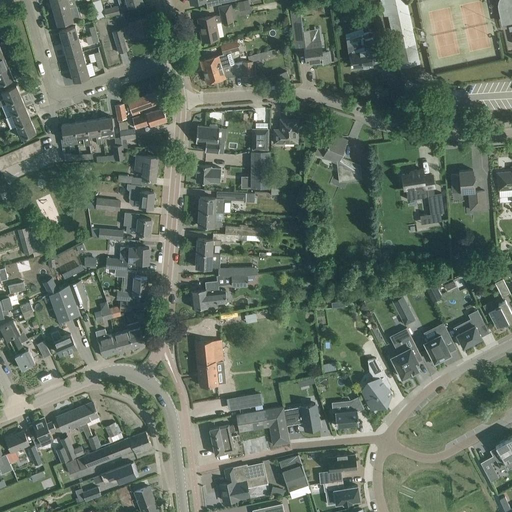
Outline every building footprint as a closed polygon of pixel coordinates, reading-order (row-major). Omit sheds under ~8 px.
[(50,0),(54,12),(76,6),(76,5),(70,7),(67,0),(50,0)] [(104,9),(101,0),(92,0),(97,19),(106,17),(104,9)] [(248,0),(245,0),(237,2),(239,11),(250,9),(248,0)] [(415,43),(406,0),(380,0),(384,16),(389,15),(402,77),(421,73),(415,43)] [(214,15),(208,17),(198,19),(202,41),(219,38),(216,22),(222,21),(222,23),(234,21),(230,4),(219,7),(221,15),(214,16),(214,15)] [(76,6),(54,12),(57,24),(80,18),(80,16),(81,16),(79,6),(77,7),(76,6)] [(104,9),(106,17),(120,14),(118,6),(104,9)] [(295,41),(304,40),(311,39),(310,30),(304,31),(301,7),(290,8),(295,41)] [(117,15),(120,27),(126,25),(123,13),(117,15)] [(136,21),(128,22),(129,29),(137,28),(138,35),(150,33),(147,18),(136,20),(136,21)] [(59,30),(63,43),(79,38),(75,26),(59,30)] [(113,31),(119,53),(127,50),(121,29),(113,31)] [(347,39),(363,33),(362,29),(346,35),(347,39)] [(375,55),(374,52),(380,50),(381,53),(382,52),(376,36),(365,40),(358,43),(359,50),(351,52),(353,66),(361,65),(362,68),(373,66),(372,56),(375,55)] [(63,43),(66,56),(82,51),(79,38),(63,43)] [(311,39),(304,40),(305,48),(304,48),(306,61),(309,60),(310,64),(330,61),(329,50),(322,51),(321,45),(312,46),(311,39)] [(240,49),(237,40),(221,45),(224,54),(240,49)] [(222,67),(203,72),(206,83),(225,78),(225,77),(243,75),(253,75),(252,61),(278,54),(276,48),(238,59),(238,62),(231,64),(222,66),(222,67)] [(66,56),(70,68),(86,64),(82,51),(66,56)] [(0,70),(8,67),(4,55),(0,56),(0,70)] [(200,60),(203,72),(222,67),(222,66),(231,64),(229,58),(220,61),(219,55),(200,60)] [(86,64),(70,68),(74,81),(90,76),(86,64)] [(8,67),(0,70),(0,84),(4,83),(13,79),(8,67)] [(0,106),(7,103),(21,97),(16,85),(2,91),(5,98),(0,99),(0,106)] [(157,103),(154,93),(128,102),(132,115),(139,112),(139,110),(157,103)] [(7,103),(12,114),(26,108),(21,97),(7,103)] [(116,105),(117,115),(118,120),(126,119),(124,104),(116,105)] [(12,114),(17,126),(31,120),(26,108),(12,114)] [(132,117),(135,127),(136,128),(149,124),(150,125),(167,120),(163,108),(132,117)] [(112,116),(99,118),(102,134),(108,133),(109,138),(115,137),(112,116)] [(99,118),(86,120),(89,136),(95,135),(97,144),(103,143),(102,134),(99,118)] [(280,131),(274,131),(274,142),(297,143),(298,119),(280,119),(280,131)] [(31,120),(17,126),(22,138),(36,132),(31,120)] [(74,122),(76,138),(83,137),(85,146),(90,145),(89,136),(86,120),(74,122)] [(123,144),(124,149),(128,148),(126,138),(135,137),(134,128),(128,129),(127,121),(119,122),(120,130),(121,139),(122,139),(122,144),(123,144)] [(64,140),(76,138),(74,122),(61,124),(64,140)] [(206,152),(218,153),(218,152),(223,153),(224,138),(218,138),(219,127),(217,127),(217,124),(210,124),(210,126),(197,125),(196,142),(206,143),(205,151),(206,151),(206,152)] [(253,128),(253,148),(268,149),(268,129),(253,128)] [(320,144),(319,144),(315,154),(337,163),(339,181),(354,180),(352,161),(340,156),(342,154),(345,153),(344,147),(347,140),(332,134),(328,143),(320,144)] [(44,151),(39,139),(34,142),(38,153),(44,151)] [(33,155),(38,153),(34,142),(28,144),(33,155)] [(33,155),(28,144),(22,146),(27,158),(33,155)] [(105,156),(106,160),(115,160),(125,158),(124,149),(123,144),(122,144),(113,146),(114,155),(105,155),(105,156)] [(27,158),(22,146),(17,149),(22,160),(27,158)] [(22,160),(17,149),(11,151),(16,162),(22,160)] [(16,162),(11,151),(6,153),(10,165),(16,162)] [(251,151),(251,161),(251,187),(270,187),(270,151),(251,151)] [(5,167),(10,165),(6,153),(0,156),(5,167)] [(142,178),(145,179),(155,179),(157,156),(136,154),(135,169),(143,170),(142,178)] [(220,174),(221,166),(211,165),(197,164),(196,181),(210,182),(220,182),(220,174)] [(415,172),(402,174),(404,188),(406,188),(407,198),(431,195),(433,214),(444,212),(441,192),(435,193),(434,187),(434,186),(433,174),(423,176),(422,169),(414,170),(415,172)] [(451,174),(452,184),(453,192),(461,191),(461,193),(468,192),(470,210),(486,209),(484,190),(475,191),(474,183),(476,183),(475,177),(474,177),(473,169),(459,171),(459,174),(451,174)] [(497,172),(499,190),(511,188),(511,169),(511,171),(497,172)] [(131,183),(140,184),(140,178),(133,177),(133,176),(119,174),(118,182),(132,183),(131,183)] [(280,193),(280,179),(271,179),(271,193),(280,193)] [(132,205),(152,207),(154,191),(141,190),(142,185),(140,184),(131,183),(127,183),(127,188),(128,190),(130,190),(129,198),(130,198),(129,202),(132,205)] [(231,199),(246,200),(246,201),(254,202),(255,193),(246,192),(232,191),(231,199)] [(223,212),(224,203),(223,203),(223,198),(215,197),(200,196),(199,211),(214,212),(223,212)] [(97,197),(96,207),(119,210),(120,200),(97,197)] [(214,212),(199,211),(198,225),(213,226),(222,226),(222,221),(214,220),(214,212)] [(124,212),(123,225),(126,225),(135,226),(135,232),(136,232),(136,233),(150,235),(151,218),(138,217),(139,213),(124,212)] [(260,235),(261,227),(248,226),(248,224),(240,223),(240,226),(226,225),(225,233),(247,234),(260,235)] [(123,230),(90,227),(91,236),(122,239),(123,230)] [(247,240),(247,234),(225,233),(224,241),(239,242),(239,240),(247,240)] [(21,239),(25,254),(33,252),(29,237),(21,239)] [(198,238),(197,252),(211,253),(212,244),(220,245),(221,239),(198,238)] [(121,246),(121,258),(128,259),(128,262),(148,263),(149,247),(121,246)] [(220,268),(221,253),(211,253),(197,252),(196,266),(220,268)] [(389,254),(380,255),(382,269),(391,268),(389,254)] [(461,255),(454,259),(460,269),(467,265),(461,255)] [(106,268),(127,269),(128,259),(107,257),(106,268)] [(85,260),(85,268),(97,269),(97,260),(85,260)] [(253,266),(228,267),(228,275),(245,275),(253,274),(253,266)] [(124,273),(123,291),(130,291),(146,293),(147,277),(133,276),(133,274),(124,273)] [(232,275),(232,286),(247,286),(247,275),(232,275)] [(43,282),(49,294),(58,289),(52,277),(43,282)] [(434,278),(424,282),(433,299),(442,295),(434,278)] [(496,282),(495,282),(502,297),(510,293),(503,278),(496,282)] [(80,280),(70,284),(76,303),(87,299),(80,280)] [(191,290),(193,308),(208,306),(208,304),(228,301),(227,290),(219,290),(218,280),(206,281),(206,288),(191,290)] [(8,285),(10,293),(25,289),(23,281),(8,285)] [(69,283),(49,294),(59,321),(80,314),(76,303),(70,284),(69,283)] [(397,283),(386,285),(393,300),(401,316),(411,311),(403,295),(397,283)] [(113,290),(116,298),(130,299),(130,291),(118,290),(118,288),(113,288),(113,290)] [(0,316),(3,315),(3,314),(9,313),(7,307),(12,306),(8,293),(0,295),(0,316)] [(105,320),(112,318),(109,308),(105,293),(103,294),(104,304),(100,305),(105,320)] [(121,309),(132,310),(134,302),(123,300),(121,309)] [(488,312),(496,327),(504,323),(505,325),(511,321),(511,312),(505,300),(495,306),(496,308),(488,312)] [(22,312),(32,308),(30,302),(20,305),(22,312)] [(119,306),(109,308),(112,318),(122,315),(119,306)] [(35,316),(32,308),(22,312),(25,319),(35,316)] [(456,333),(462,346),(463,345),(464,347),(470,343),(470,342),(481,336),(476,327),(484,322),(477,308),(469,313),(474,323),(456,333)] [(12,337),(16,345),(21,343),(21,342),(27,340),(23,332),(20,333),(14,319),(0,326),(7,340),(12,337)] [(75,321),(67,322),(69,333),(77,331),(75,321)] [(128,329),(133,347),(145,344),(138,321),(127,325),(128,329)] [(424,342),(428,349),(431,354),(429,355),(433,365),(444,359),(443,357),(449,354),(451,353),(450,352),(445,342),(452,338),(444,322),(435,327),(439,335),(426,341),(425,341),(424,342)] [(391,356),(395,363),(393,364),(397,371),(399,370),(402,377),(412,372),(413,372),(419,369),(420,369),(416,362),(423,359),(407,327),(397,332),(406,349),(391,356)] [(118,352),(113,334),(107,336),(105,328),(95,331),(100,347),(102,356),(118,352)] [(128,329),(113,334),(118,352),(133,347),(128,329)] [(61,337),(58,330),(51,333),(60,353),(76,346),(70,333),(61,337)] [(222,339),(196,341),(198,363),(200,385),(226,382),(225,370),(217,371),(216,361),(224,361),(222,339)] [(44,340),(37,344),(44,357),(51,354),(44,340)] [(21,343),(16,345),(20,352),(15,355),(22,369),(35,362),(28,349),(25,350),(21,343)] [(390,385),(376,358),(368,359),(370,370),(375,377),(374,378),(378,382),(364,392),(369,400),(368,401),(375,412),(383,403),(382,401),(389,396),(386,393),(390,385)] [(261,393),(236,398),(239,409),(263,405),(261,393)] [(350,409),(335,411),(336,418),(335,418),(336,419),(336,426),(345,425),(350,425),(359,424),(358,417),(358,415),(357,411),(364,408),(358,396),(349,400),(350,409)] [(81,423),(87,438),(88,438),(93,450),(101,447),(97,435),(92,437),(90,431),(90,430),(86,421),(98,416),(93,401),(75,409),(81,423)] [(299,406),(284,408),(287,425),(301,422),(304,421),(306,429),(319,427),(315,403),(302,405),(302,406),(299,407),(299,406)] [(274,407),(236,414),(239,431),(260,427),(270,425),(273,444),(290,442),(287,425),(284,408),(284,405),(274,407)] [(86,439),(87,438),(81,423),(75,409),(57,416),(63,431),(76,425),(79,432),(83,430),(86,439)] [(42,445),(54,440),(48,426),(44,417),(32,422),(35,429),(31,431),(30,430),(29,430),(33,440),(36,448),(42,445)] [(106,426),(110,436),(107,437),(109,441),(108,441),(109,443),(122,438),(117,425),(115,426),(113,423),(106,426)] [(229,424),(209,428),(215,454),(234,450),(230,432),(235,431),(233,424),(229,425),(229,424)] [(6,454),(10,462),(19,458),(16,450),(29,444),(24,430),(6,438),(11,452),(6,454)] [(146,430),(137,434),(84,454),(88,465),(107,458),(106,456),(116,453),(117,455),(134,449),(135,452),(152,446),(146,430)] [(61,439),(64,446),(69,459),(76,456),(68,436),(61,439)] [(511,466),(511,449),(506,439),(495,445),(501,456),(495,459),(501,469),(507,466),(508,469),(511,466)] [(42,462),(35,445),(28,448),(35,465),(42,462)] [(69,459),(64,446),(57,449),(62,462),(69,459)] [(0,467),(2,473),(13,469),(10,462),(6,454),(2,455),(0,451),(0,467)] [(299,454),(280,460),(289,489),(308,482),(299,454)] [(330,470),(319,471),(320,483),(323,483),(343,479),(342,470),(357,468),(355,454),(347,455),(346,454),(337,455),(337,456),(328,457),(330,470)] [(488,458),(480,462),(490,481),(498,477),(488,458)] [(134,462),(101,474),(93,477),(96,484),(103,481),(104,483),(110,481),(110,479),(117,476),(119,482),(139,475),(134,462)] [(228,482),(222,483),(225,501),(235,499),(239,498),(249,496),(247,487),(268,483),(266,475),(263,462),(247,466),(247,463),(225,468),(228,482)] [(33,474),(35,480),(47,476),(45,470),(33,474)] [(343,479),(323,483),(324,491),(334,489),(336,503),(343,501),(344,502),(352,501),(351,500),(360,499),(358,485),(344,487),(343,479)] [(82,492),(86,500),(101,494),(98,486),(82,492)] [(158,511),(149,486),(140,490),(134,492),(141,511),(158,511)] [(271,493),(282,495),(284,495),(285,490),(283,489),(284,488),(273,486),(271,493)] [(505,496),(499,499),(505,511),(510,508),(505,496)] [(284,511),(282,503),(252,509),(252,511),(284,511)]
